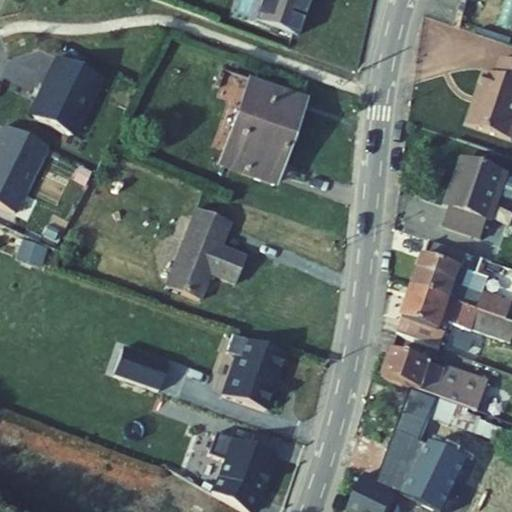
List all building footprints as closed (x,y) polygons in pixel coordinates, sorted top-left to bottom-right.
[(270,0),(262,29),(302,46),(319,0),(270,0)] [(472,0),(470,5),(462,34),(511,44),(511,1),(507,0),(472,0)] [(489,80),(480,105),(511,116),(511,67),(502,64),(496,82),(489,80)] [(37,96),(47,100),(34,123),(69,143),(98,83),(54,65),(37,96)] [(309,115),(260,97),(231,180),(279,199),(309,115)] [(511,116),(480,105),(470,134),(510,148),(511,143),(511,116)] [(0,211),(20,220),(48,154),(5,136),(0,148),(0,211)] [(511,186),(511,180),(466,165),(450,213),(446,233),(489,247),(511,186)] [(140,176),(117,167),(105,198),(128,207),(140,176)] [(241,227),(207,215),(178,295),(214,308),(223,282),(247,292),(257,263),(232,254),(241,227)] [(432,249),(416,294),(508,324),(511,325),(511,301),(490,294),(492,285),(481,281),(484,271),(485,266),(432,249)] [(497,271),(485,266),(484,271),(496,275),(497,271)] [(416,294),(400,340),(443,355),(453,324),(502,340),(508,324),(416,294)] [(511,325),(508,324),(502,340),(511,343),(511,325)] [(289,359),(236,340),(230,358),(240,361),(227,401),(269,415),(289,359)] [(126,354),(117,381),(162,397),(172,369),(126,354)] [(396,357),(386,384),(473,415),(483,385),(450,373),(396,357)] [(493,389),(483,385),(473,415),(482,418),(493,389)] [(371,479),(355,511),(394,511),(405,492),(401,489),(440,408),(424,400),(389,487),(371,479)] [(212,461),(232,468),(220,500),(252,511),(257,511),(276,463),(219,441),(212,461)]
